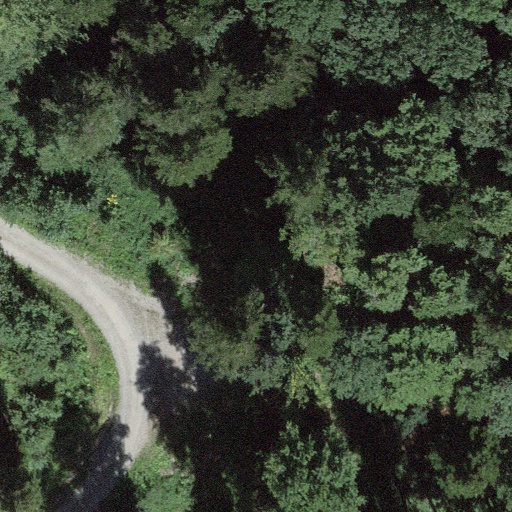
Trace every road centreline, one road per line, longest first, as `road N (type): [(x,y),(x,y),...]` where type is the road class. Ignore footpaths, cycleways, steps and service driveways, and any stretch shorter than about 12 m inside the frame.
road 1 (track): [(75,511),(144,419),(153,390),(147,328),(0,238)]
road 2 (track): [(154,354),(437,353),(511,361)]
